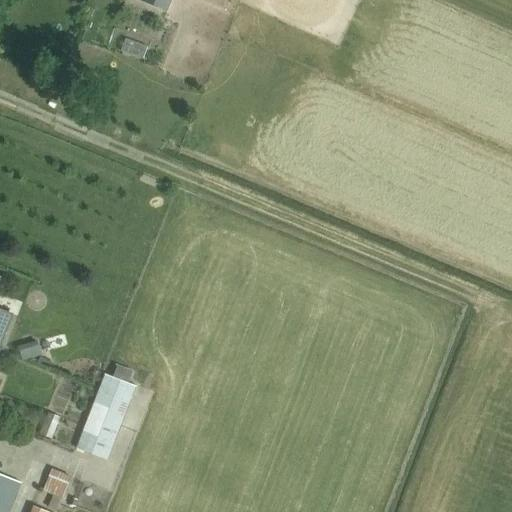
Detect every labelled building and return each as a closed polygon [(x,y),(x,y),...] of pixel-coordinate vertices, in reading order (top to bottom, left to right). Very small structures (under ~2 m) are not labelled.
[(0,342),(11,314),(0,309),(0,342)] [(22,369),(46,361),(39,337),(14,345),(22,369)] [(135,386),(105,374),(77,448),(107,460),(135,386)] [(71,477),(52,469),(42,491),(62,499),(71,477)] [(0,511),(9,511),(21,484),(0,475),(0,511)]
